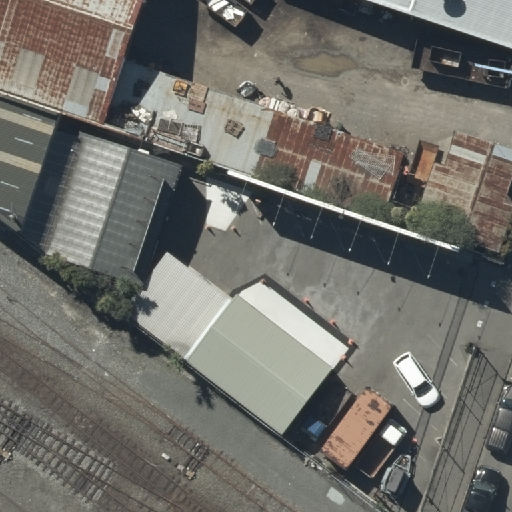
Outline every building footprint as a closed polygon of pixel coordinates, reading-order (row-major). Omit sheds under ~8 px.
[(0,0),(0,96),(102,131),(125,64),(146,0),(0,0)] [(511,0),(359,0),(511,51),(511,0)] [(404,157),(125,64),(102,131),(184,160),(381,226),(404,157)] [(102,131),(0,96),(0,220),(31,245),(141,283),(184,160),(102,131)] [(406,232),(498,262),(511,221),(511,218),(502,215),(511,186),(511,155),(458,138),(446,175),(427,169),(406,232)]
